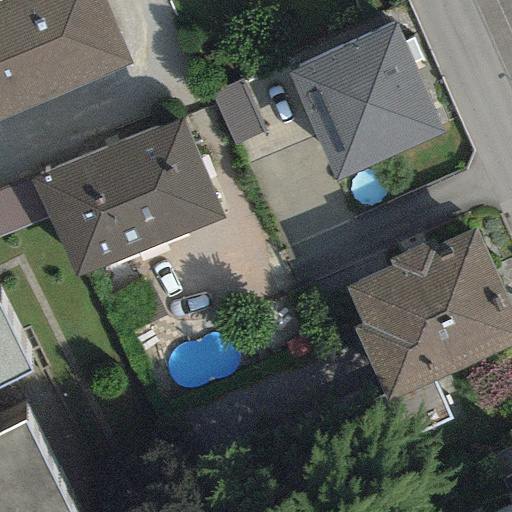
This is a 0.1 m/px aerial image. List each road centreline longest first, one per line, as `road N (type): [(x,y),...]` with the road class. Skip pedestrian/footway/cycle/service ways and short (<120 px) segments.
road 1 (unknown): [(138,0),(145,55),(121,89),(0,139)]
road 2 (residential): [(511,157),(448,0)]
